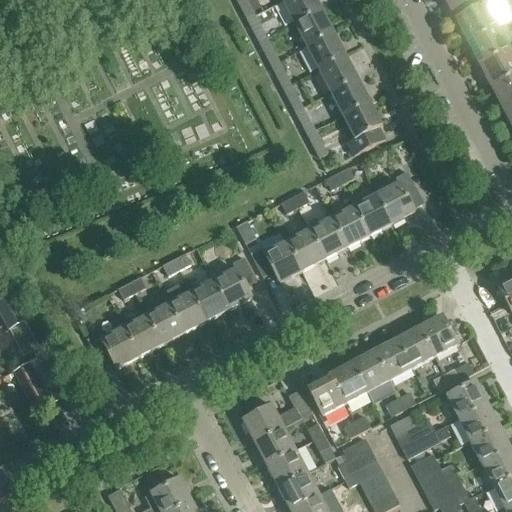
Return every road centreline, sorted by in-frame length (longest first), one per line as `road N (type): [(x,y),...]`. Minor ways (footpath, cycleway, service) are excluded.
road 1 (unclassified): [(175,393),(511,218)]
road 2 (residential): [(511,199),(408,0)]
road 3 (unclassified): [(0,485),(175,393)]
road 4 (unclassified): [(244,511),(175,393)]
